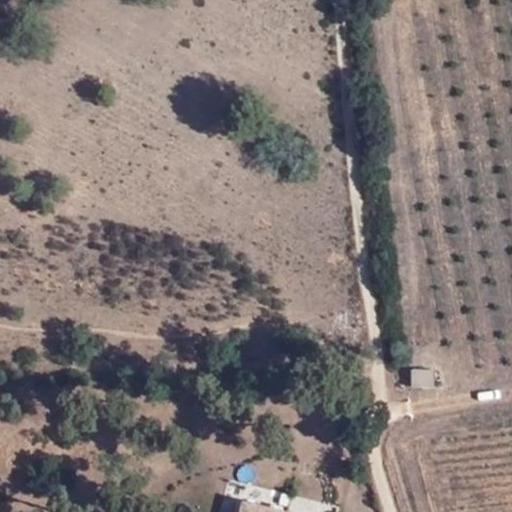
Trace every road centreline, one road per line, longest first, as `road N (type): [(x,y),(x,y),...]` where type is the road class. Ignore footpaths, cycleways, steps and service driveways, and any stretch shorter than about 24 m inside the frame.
road 1 (track): [(379,414),(342,0)]
road 2 (track): [(379,414),(312,447),(182,469),(45,511)]
road 3 (track): [(379,414),(511,395)]
